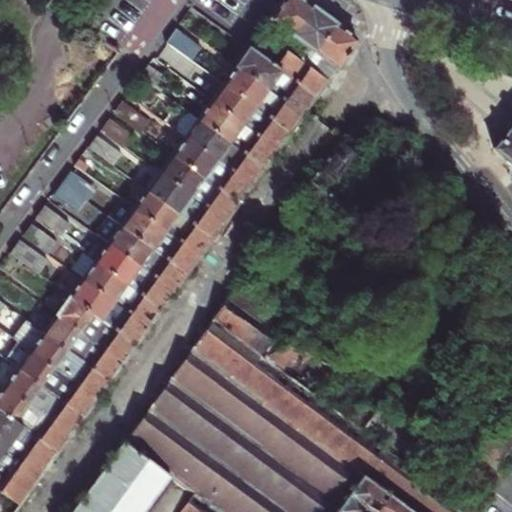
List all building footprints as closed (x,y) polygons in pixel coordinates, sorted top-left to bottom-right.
[(281,46),(310,4),(304,0),(280,0),(267,19),(282,31),(275,41),(281,46)] [(281,46),(304,62),(333,21),(310,4),(281,46)] [(336,66),(355,39),(354,37),(333,21),(304,62),(310,67),(319,55),(336,66)] [(172,27),(162,39),(186,56),(195,43),(172,27)] [(281,46),(275,41),(259,30),(247,46),(280,70),(293,79),(315,95),(326,79),(310,67),(304,62),(281,46)] [(247,46),(234,64),(267,88),(272,81),(280,70),(247,46)] [(145,63),(137,74),(157,89),(165,77),(145,63)] [(234,64),(221,82),(254,105),(259,98),(267,88),(234,64)] [(0,511),(12,511),(315,95),(293,79),(285,90),(280,97),(273,108),(267,115),(260,125),(255,133),(247,143),(242,150),(234,161),(229,168),(221,179),(215,187),(208,196),(203,203),(195,215),(190,221),(183,232),(177,239),(169,250),(164,257),(156,268),(151,275),(143,286),(139,292),(130,303),(125,310),(117,321),(113,328),(104,339),(99,347),(90,358),(86,364),(77,376),(73,382),(64,395),(60,400),(52,412),(48,417),(39,429),(34,436),(30,442),(21,454),(17,460),(9,471),(4,478),(0,482),(0,511)] [(272,81),(267,88),(275,94),(280,87),(272,81)] [(221,82),(208,99),(241,123),(246,116),(254,105),(221,82)] [(280,87),(275,94),(280,97),(285,90),(280,87)] [(259,98),(254,105),(262,111),(267,104),(259,98)] [(208,99),(196,117),(228,141),(234,133),(241,123),(208,99)] [(119,100),(111,110),(138,130),(146,119),(119,100)] [(267,104),(262,111),(267,115),(273,108),(267,104)] [(241,123),(250,129),(254,121),(246,116),(241,123)] [(106,117),(98,128),(120,144),(128,133),(106,117)] [(196,117),(183,135),(215,158),(221,151),(228,141),(196,117)] [(254,121),(250,129),(255,133),(260,125),(254,121)] [(511,123),(493,147),(511,161),(511,123)] [(94,133),(84,145),(108,162),(116,150),(94,133)] [(234,133),(228,141),(237,147),(241,139),(234,133)] [(183,135),(170,153),(202,177),(207,170),(215,158),(183,135)] [(311,199),(290,228),(301,236),(361,153),(360,142),(351,136),(342,136),(309,183),(302,193),(311,199)] [(241,139),(237,147),(242,150),(247,143),(241,139)] [(221,151),(215,158),(223,164),(228,157),(221,151)] [(170,153),(157,170),(190,194),(195,186),(202,177),(170,153)] [(441,172),(427,155),(416,163),(430,181),(441,172)] [(234,161),(228,157),(223,164),(229,168),(234,161)] [(69,168),(60,181),(79,195),(89,183),(69,168)] [(157,170),(144,188),(177,211),(181,205),(190,194),(157,170)] [(207,170),(202,177),(210,183),(215,176),(207,170)] [(215,176),(210,183),(215,187),(221,179),(215,176)] [(72,206),(79,195),(60,181),(52,191),(72,206)] [(190,194),(198,199),(203,193),(195,186),(190,194)] [(144,188),(131,205),(164,229),(169,222),(177,211),(144,188)] [(203,203),(208,196),(203,193),(198,199),(203,203)] [(42,203),(33,216),(57,233),(66,221),(42,203)] [(151,247),(155,241),(164,229),(131,205),(118,223),(151,247)] [(181,205),(177,211),(185,217),(190,210),(181,205)] [(190,210),(185,217),(190,221),(195,215),(190,210)] [(118,223),(106,215),(92,233),(105,242),(137,266),(143,258),(151,247),(118,223)] [(29,221),(20,234),(45,251),(54,239),(29,221)] [(169,222),(164,229),(172,235),(177,228),(169,222)] [(177,239),(183,232),(177,228),(172,235),(177,239)] [(8,251),(36,271),(45,259),(18,237),(8,251)] [(159,253),(163,246),(155,241),(151,247),(159,253)] [(105,242),(93,259),(125,282),(129,277),(137,266),(105,242)] [(164,257),(169,250),(163,246),(159,253),(164,257)] [(0,264),(26,284),(36,271),(8,251),(0,261),(0,264)] [(137,266),(146,272),(150,264),(143,258),(137,266)] [(125,282),(93,259),(80,277),(112,301),(117,294),(125,282)] [(151,275),(156,268),(150,264),(146,272),(151,275)] [(99,318),(104,312),(112,301),(80,277),(67,294),(92,313),(99,318)] [(125,282),(134,288),(138,283),(129,277),(125,282)] [(143,286),(138,283),(134,288),(139,292),(143,286)] [(86,321),(92,313),(67,294),(53,313),(78,331),(99,347),(104,339),(94,332),(96,328),(86,321)] [(117,294),(112,301),(120,306),(125,300),(117,294)] [(459,511),(358,433),(383,400),(287,326),(277,339),(225,300),(70,511),(459,511)] [(125,300),(120,306),(125,310),(130,303),(125,300)] [(99,318),(107,324),(112,317),(104,312),(99,318)] [(53,313),(41,331),(64,348),(86,364),(90,358),(80,351),(82,346),(73,339),(78,331),(53,313)] [(113,328),(117,321),(112,317),(107,324),(113,328)] [(64,348),(41,331),(25,319),(12,337),(15,340),(28,349),(52,366),(73,382),(77,376),(67,368),(69,364),(59,357),(64,348)] [(28,349),(15,340),(2,358),(15,367),(38,385),(60,400),(64,395),(54,386),(56,382),(46,374),(52,366),(28,349)] [(38,385),(15,367),(2,384),(26,402),(48,417),(52,412),(41,403),(43,400),(33,392),(38,385)] [(26,402),(2,384),(0,387),(0,410),(21,426),(29,432),(34,436),(39,429),(28,421),(30,418),(19,411),(26,402)] [(0,438),(8,444),(16,433),(21,426),(0,410),(0,438)] [(16,433),(25,439),(29,432),(21,426),(16,433)] [(29,432),(25,439),(30,442),(34,436),(29,432)] [(12,456),(16,450),(8,444),(3,451),(12,456)] [(16,450),(12,456),(17,460),(21,454),(16,450)] [(9,471),(3,467),(0,471),(0,475),(4,478),(9,471)]
